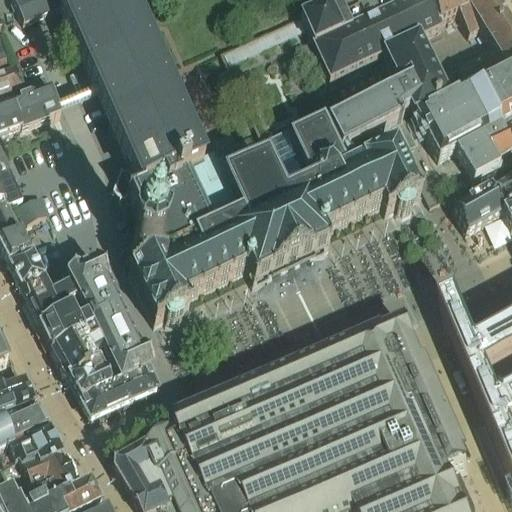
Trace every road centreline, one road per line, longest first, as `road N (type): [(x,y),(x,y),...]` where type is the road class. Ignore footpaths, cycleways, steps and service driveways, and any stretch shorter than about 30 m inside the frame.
road 1 (residential): [(82,449),(415,304)]
road 2 (residential): [(415,304),(498,511)]
road 3 (residential): [(0,306),(82,449)]
